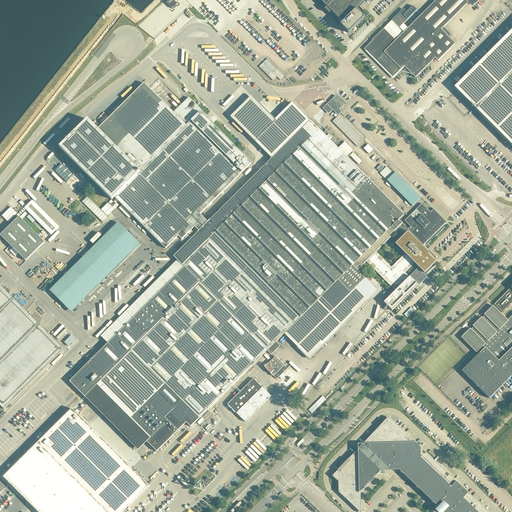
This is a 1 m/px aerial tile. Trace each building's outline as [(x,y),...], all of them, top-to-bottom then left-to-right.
[(177,4),(173,0),(168,0),(166,3),(172,9),(177,4)] [(356,9),(364,0),(320,0),(327,7),(324,9),(329,13),(331,11),(342,22),(356,9)] [(356,9),(342,22),(343,23),(340,25),(349,34),(365,18),(356,9)] [(511,29),(454,87),(511,145),(511,29)] [(259,67),(269,77),(277,69),(267,59),(259,67)] [(183,103),(173,113),(144,83),(97,129),(87,119),(59,147),(112,200),(113,198),(114,197),(165,248),(170,243),(171,243),(182,232),(186,235),(194,226),(198,231),(197,232),(198,232),(173,256),(173,257),(184,267),(107,343),(69,381),(84,396),(97,384),(131,418),(146,433),(148,435),(151,438),(150,438),(147,441),(157,451),(160,448),(186,422),(191,427),(195,422),(200,417),(219,398),(243,374),(250,367),(267,350),(271,355),(280,346),(276,342),(284,334),(321,297),(334,309),(357,287),(365,278),(363,276),(362,275),(357,270),(359,269),(360,267),(366,261),(395,290),(392,293),(391,294),(390,296),(388,298),(383,302),(387,306),(391,310),(392,311),(397,305),(418,284),(410,276),(409,277),(404,273),(413,264),(412,263),(415,260),(418,263),(419,264),(420,265),(410,275),(416,281),(417,282),(420,284),(421,283),(427,277),(425,275),(435,265),(434,264),(437,261),(429,252),(427,250),(422,246),(426,243),(427,244),(445,227),(443,225),(446,222),(432,208),(432,209),(429,211),(422,204),(404,221),(410,226),(408,229),(402,223),(398,220),(404,214),(347,158),(319,129),(313,124),(310,120),(302,128),(296,135),(276,154),(271,159),(267,163),(260,170),(242,188),(207,222),(199,214),(234,180),(251,163),(204,117),(206,115),(189,98),(188,98),(187,99),(184,102),(183,103)] [(302,128),(310,120),(292,102),(275,119),(251,95),(230,117),(271,159),(276,154),(296,135),(302,128)] [(335,98),(329,103),(332,106),(330,107),(330,108),(333,110),(335,113),(333,115),(335,117),(341,112),(339,110),(344,104),(339,99),(337,101),(335,98)] [(363,140),(338,115),(332,122),(356,147),(363,140)] [(345,142),(338,148),(347,157),(353,151),(345,142)] [(367,144),(363,148),(369,154),(373,150),(367,144)] [(353,153),(350,156),(359,164),(362,162),(353,153)] [(61,164),(55,170),(66,182),(73,176),(61,164)] [(393,174),(386,167),(380,173),(387,180),(393,174)] [(421,198),(406,183),(395,172),(387,181),(412,206),(421,198)] [(87,197),(82,202),(103,223),(108,217),(87,197)] [(44,242),(19,217),(26,210),(51,235),(59,227),(32,200),(26,206),(21,201),(19,203),(24,208),(10,222),(12,224),(0,235),(26,261),(34,252),(44,242)] [(108,203),(101,210),(107,216),(114,209),(108,203)] [(121,206),(119,208),(130,218),(132,216),(121,206)] [(10,207),(2,216),(8,222),(17,214),(10,207)] [(67,308),(135,240),(118,222),(61,279),(57,283),(50,290),(67,308)] [(98,233),(90,241),(93,244),(101,236),(98,233)] [(0,405),(4,409),(64,350),(38,324),(39,324),(38,324),(13,299),(13,298),(0,285),(0,405)] [(511,286),(494,304),(502,312),(511,302),(511,315),(507,320),(504,317),(493,306),(484,314),(485,315),(482,318),(481,317),(473,326),(473,327),(471,329),(470,328),(461,337),(476,353),(479,350),(480,352),(474,359),(470,362),(468,364),(462,371),(489,398),(511,376),(511,375),(511,286)] [(245,422),(271,396),(253,378),(227,404),(245,422)] [(9,471),(3,477),(38,511),(122,511),(149,486),(72,409),(14,466),(9,471)] [(487,511),(394,423),(388,417),(338,470),(332,476),(337,481),(338,482),(338,492),(355,507),(359,511),(360,511),(360,491),(380,471),(399,470),(439,508),(437,510),(438,510),(439,511),(441,511),(442,511),(443,511),(487,511)]
